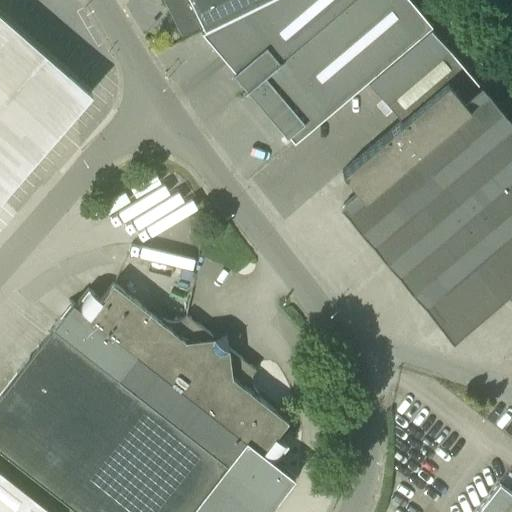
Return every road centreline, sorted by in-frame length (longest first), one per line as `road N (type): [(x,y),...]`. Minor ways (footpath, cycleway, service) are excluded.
road 1 (unclassified): [(351,511),(365,436),(348,344),(163,104)]
road 2 (unclassified): [(0,268),(113,136),(163,104)]
road 3 (unclassified): [(163,104),(102,0)]
